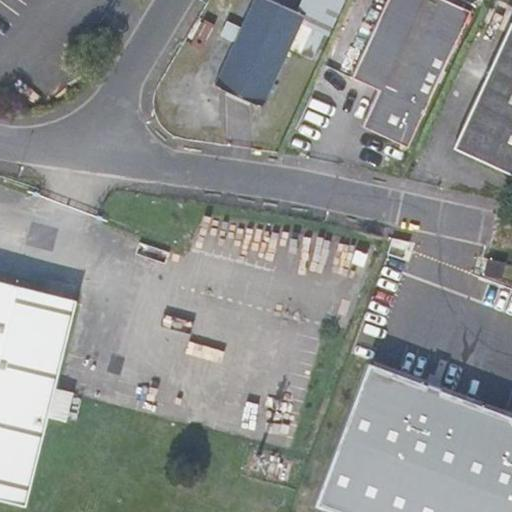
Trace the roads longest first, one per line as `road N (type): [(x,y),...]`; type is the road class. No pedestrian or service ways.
road 1 (residential): [(92,156),(297,186),(424,216)]
road 2 (unknown): [(400,302),(347,456),(352,467),(448,511)]
road 3 (residential): [(92,156),(113,100),(171,0)]
